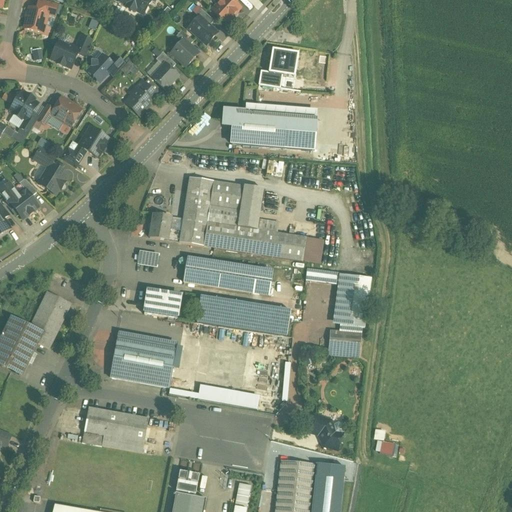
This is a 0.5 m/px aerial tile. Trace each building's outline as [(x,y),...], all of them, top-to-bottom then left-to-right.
[(120,0),(119,3),(120,4),(127,8),(126,9),(134,14),(135,12),(143,17),(151,3),(155,5),(156,3),(155,4),(151,2),(152,1),(149,0),(120,0)] [(222,0),(212,12),(226,25),(240,9),(235,4),(230,0),(222,0)] [(57,5),(40,1),(37,11),(48,14),(48,15),(54,17),(55,14),(57,5)] [(64,7),(57,5),(55,14),(61,16),(64,7)] [(37,11),(30,10),(24,30),(43,35),(48,15),(48,14),(37,11)] [(214,22),(201,10),(196,16),(199,18),(210,27),(214,22)] [(210,27),(199,18),(189,30),(206,46),(217,34),(210,27)] [(194,43),(182,32),(176,38),(182,43),(184,42),(190,47),(194,43)] [(93,43),(81,38),(76,50),(79,52),(78,56),(86,59),(93,43)] [(182,43),(172,55),(186,68),(198,55),(190,47),(184,42),(182,43)] [(76,50),(59,43),(51,61),(71,70),(78,56),(79,52),(76,50)] [(35,62),(44,61),(42,50),(33,51),(35,62)] [(298,55),(272,51),(270,60),(274,61),(272,74),(272,75),(282,77),(288,78),(292,55),(298,56),(298,55)] [(176,66),(163,54),(156,61),(164,68),(165,66),(171,71),(176,66)] [(103,57),(88,73),(99,84),(114,68),(103,57)] [(126,66),(118,59),(113,64),(121,71),(126,66)] [(164,68),(153,80),(165,91),(178,77),(171,71),(165,66),(164,68)] [(272,75),(272,74),(261,72),(258,86),(280,90),(282,77),(272,75)] [(157,96),(142,82),(136,89),(138,91),(138,94),(135,97),(132,97),(126,104),(135,112),(134,113),(140,118),(150,107),(148,106),(157,96)] [(27,96),(26,98),(21,95),(11,112),(16,115),(15,117),(21,121),(22,119),(25,121),(28,123),(32,115),(38,106),(33,103),(34,101),(27,96)] [(81,112),(62,99),(54,112),(51,116),(52,117),(71,129),(81,112)] [(246,106),(245,110),(256,111),(256,117),(316,122),(316,112),(246,106)] [(39,119),(37,122),(42,126),(45,127),(52,117),(51,116),(54,112),(47,107),(39,119)] [(244,112),(223,110),(222,128),(234,130),(234,127),(242,128),(244,112)] [(316,122),(256,117),(256,111),(245,110),(244,112),(242,128),(234,127),(234,130),(232,145),(232,146),(233,146),(313,152),(316,122)] [(32,115),(28,123),(25,121),(20,129),(21,130),(29,135),(34,127),(37,122),(39,119),(32,115)] [(42,126),(37,122),(34,127),(39,131),(42,126)] [(6,128),(3,133),(11,138),(14,133),(6,128)] [(29,135),(21,130),(18,135),(26,140),(29,135)] [(109,141),(92,130),(90,131),(85,138),(86,140),(81,148),(80,148),(75,155),(82,160),(86,153),(98,160),(100,155),(103,154),(106,149),(106,147),(109,141)] [(18,135),(17,134),(13,140),(21,144),(26,140),(18,135)] [(50,151),(52,144),(41,141),(39,148),(50,151)] [(54,157),(41,149),(34,162),(49,171),(52,167),(49,165),(54,157)] [(75,155),(68,150),(61,161),(75,170),(82,160),(75,155)] [(68,177),(52,167),(49,171),(46,176),(43,176),(39,182),(40,185),(39,186),(55,196),(59,190),(62,190),(65,186),(64,183),(68,177)] [(214,183),(189,179),(183,221),(179,245),(204,248),(214,183)] [(38,193),(25,181),(20,185),(25,192),(26,191),(31,199),(38,193)] [(276,223),(259,220),(263,191),(214,183),(204,248),(302,263),(306,239),(274,234),(276,223)] [(25,192),(19,197),(16,196),(12,199),(12,202),(10,204),(23,221),(29,217),(34,214),(33,213),(39,209),(31,199),(26,191),(25,192)] [(0,204),(0,215),(4,220),(10,216),(0,204)] [(0,237),(10,230),(4,220),(0,215),(0,237)] [(171,219),(154,216),(150,239),(167,242),(171,219)] [(183,221),(171,219),(167,242),(179,245),(183,221)] [(139,266),(158,269),(161,256),(141,252),(139,266)] [(256,271),(187,260),(183,284),(252,295),(256,271)] [(272,274),(256,271),(252,295),(268,297),(272,274)] [(348,277),(306,271),(307,272),(306,281),(346,287),(347,277),(348,277)] [(348,277),(347,277),(346,287),(339,333),(361,335),(362,330),(364,330),(371,281),(348,277)] [(31,329),(26,339),(37,345),(49,350),(71,305),(48,294),(31,329)] [(181,297),(160,294),(159,296),(150,295),(147,312),(145,311),(144,316),(177,321),(181,297)] [(289,317),(201,302),(197,325),(285,339),(289,317)] [(31,329),(12,320),(4,337),(0,344),(0,365),(21,376),(37,345),(26,339),(31,329)] [(339,333),(331,333),(329,353),(359,355),(361,335),(339,333)] [(177,350),(117,339),(110,379),(170,390),(177,350)] [(257,400),(216,393),(214,404),(255,412),(257,400)] [(142,455),(149,420),(89,409),(84,434),(104,437),(102,447),(110,449),(112,449),(120,451),(142,455)] [(330,423),(314,418),(309,433),(319,437),(322,443),(322,445),(323,448),(327,449),(329,449),(335,451),(338,450),(342,438),(340,436),(341,433),(344,431),(345,428),(343,423),(339,421),(331,425),(330,423)] [(386,442),(387,431),(376,431),(375,441),(386,442)] [(11,436),(0,432),(0,444),(1,445),(0,446),(7,448),(11,436)] [(83,444),(102,447),(104,437),(84,434),(83,444)] [(395,446),(382,443),(380,455),(393,458),(395,446)] [(337,469),(281,462),(275,511),(311,511),(312,508),(332,510),(337,469)] [(199,477),(180,473),(176,492),(178,493),(194,496),(196,496),(199,477)] [(239,485),(235,511),(249,511),(253,487),(239,485)] [(194,496),(178,493),(178,495),(176,495),(175,497),(172,511),(203,511),(206,502),(206,501),(193,498),(194,496)]
